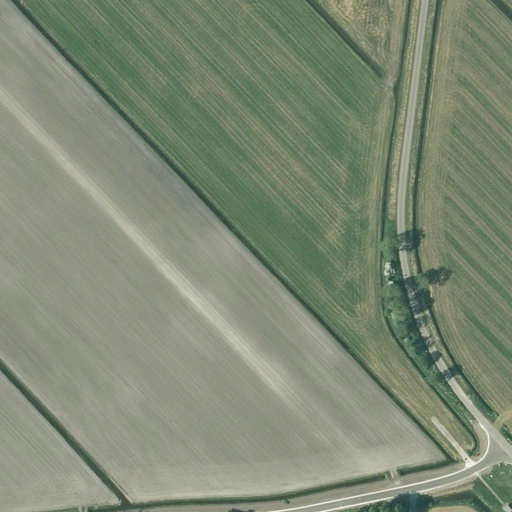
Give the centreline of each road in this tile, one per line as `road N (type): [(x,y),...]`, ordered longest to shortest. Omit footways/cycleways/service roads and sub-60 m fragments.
road 1 (unclassified): [(506,448),(444,372),(409,283),(405,230),(423,0)]
road 2 (tertiary): [(303,511),(455,478),(506,448)]
